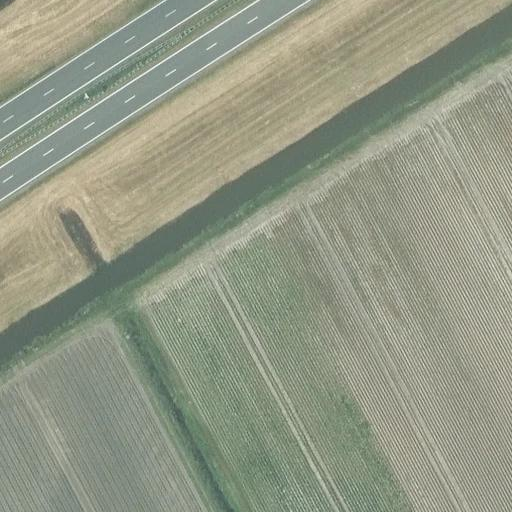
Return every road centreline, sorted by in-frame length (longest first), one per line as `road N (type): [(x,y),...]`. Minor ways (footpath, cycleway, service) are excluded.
road 1 (trunk): [(0,186),(286,0)]
road 2 (trunk): [(191,0),(0,126)]
